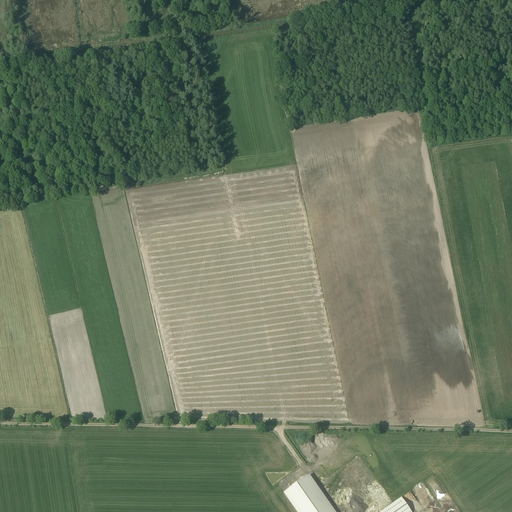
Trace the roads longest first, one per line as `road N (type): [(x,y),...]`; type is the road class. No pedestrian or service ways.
road 1 (track): [(0,422),(511,431)]
road 2 (track): [(0,203),(226,167)]
